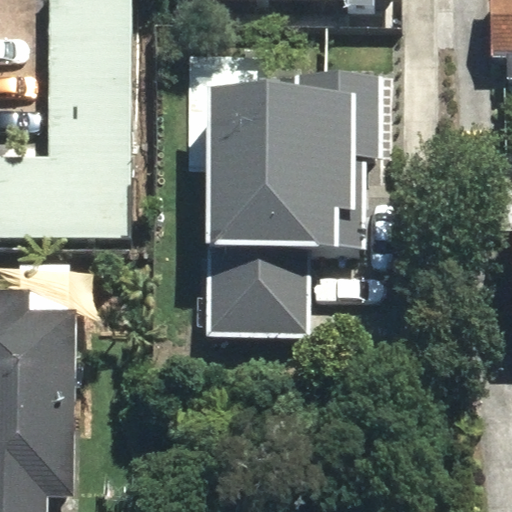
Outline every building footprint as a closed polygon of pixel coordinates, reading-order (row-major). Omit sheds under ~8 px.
[(0,167),(0,250),(129,250),(126,0),(43,0),(45,167),(0,167)] [(180,0),(181,14),(399,14),(399,0),(180,0)] [(511,0),(487,0),(488,72),(501,71),(501,92),(511,91),(511,0)] [(296,96),(204,96),(203,252),(207,252),(207,335),(313,335),(313,253),(337,253),(338,246),(368,246),(369,156),(384,156),(384,74),(296,73),(296,96)] [(72,511),(73,324),(27,324),(27,301),(0,300),(0,511),(43,511),(44,510),(72,511)]
